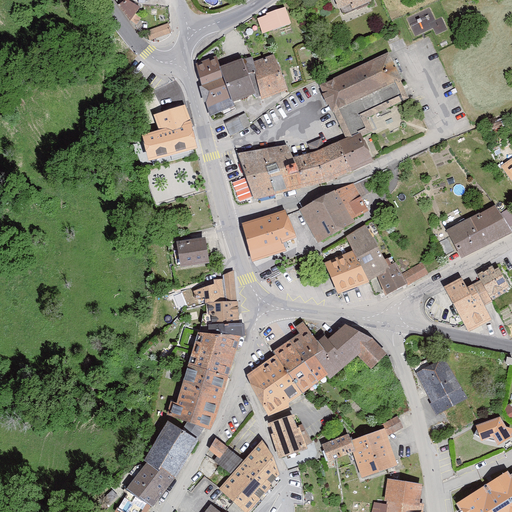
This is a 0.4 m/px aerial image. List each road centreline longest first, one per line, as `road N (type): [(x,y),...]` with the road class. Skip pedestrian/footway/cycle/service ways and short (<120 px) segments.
road 1 (residential): [(227,216),(326,188),(460,119)]
road 2 (residential): [(386,322),(416,410),(434,511)]
road 3 (residential): [(239,373),(165,511)]
road 4 (residential): [(239,373),(285,475),(262,511)]
road 5 (residential): [(511,240),(416,292),(386,322)]
road 6 (unknown): [(241,265),(316,249),(367,219)]
road 7 (tertiary): [(386,322),(511,347)]
road 8 (tertiary): [(263,305),(386,322)]
